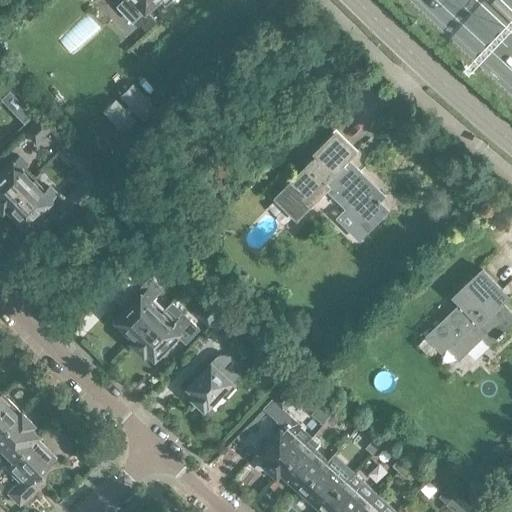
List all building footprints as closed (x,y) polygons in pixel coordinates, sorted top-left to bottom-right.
[(167,0),(122,0),(118,4),(135,22),(158,0),(164,0),(166,2),(167,0)] [(38,115),(22,131),(35,144),(51,128),(38,115)] [(387,195),(350,158),(357,151),(339,133),(277,195),(299,217),(311,204),(308,201),(328,181),(333,186),(330,189),(346,205),(337,214),(360,237),(370,228),(389,208),(381,201),(387,195)] [(33,178),(39,172),(20,152),(0,171),(0,209),(1,210),(4,207),(3,206),(32,178),(33,178)] [(65,196),(76,208),(101,186),(91,174),(65,196)] [(42,188),(33,178),(32,178),(3,206),(4,207),(25,228),(36,218),(32,215),(45,203),(52,211),(62,201),(54,194),(57,191),(49,183),(46,186),(46,185),(42,188)] [(154,274),(169,258),(157,247),(141,262),(154,274)] [(429,334),(418,344),(426,353),(437,342),(444,350),(450,344),(462,356),(485,334),(493,341),(501,334),(502,335),(509,329),(508,327),(511,323),(511,310),(504,302),(511,296),(483,267),(452,296),(459,303),(428,333),(429,334)] [(136,338),(165,309),(153,298),(163,288),(150,275),(141,284),(146,288),(132,303),(130,301),(125,307),(118,300),(108,311),(136,338)] [(209,324),(224,309),(212,298),(198,313),(209,324)] [(187,341),(201,327),(173,300),(165,309),(136,338),(133,341),(145,353),(148,350),(155,358),(179,334),(187,341)] [(224,309),(209,324),(210,325),(211,324),(218,330),(217,332),(226,341),(233,334),(240,326),(241,325),(231,316),(224,309)] [(240,326),(233,334),(243,344),(250,335),(240,326)] [(226,397),(237,385),(235,383),(240,377),(242,372),(242,368),(240,364),(231,356),(226,354),(221,355),(218,356),(212,362),(189,387),(197,394),(194,397),(206,408),(221,392),(226,397)] [(283,410),(301,391),(290,380),(272,400),(283,410)] [(0,431),(21,412),(1,392),(0,392),(0,431)] [(321,402),(312,411),(323,421),(333,409),(321,402)] [(309,441),(314,435),(302,424),(303,423),(287,409),(272,426),(277,431),(259,451),(267,458),(263,462),(278,476),(282,471),(282,472),(282,471),(309,441)] [(342,416),(335,410),(325,420),(333,426),(342,416)] [(0,460),(6,466),(11,460),(34,438),(37,434),(30,427),(33,424),(21,412),(0,431),(0,448),(2,451),(0,453),(0,460)] [(282,471),(282,472),(290,479),(289,483),(296,489),(300,488),(301,489),(327,460),(317,451),(322,445),(322,442),(314,435),(309,441),(282,471)] [(382,443),(375,437),(365,447),(373,454),(382,443)] [(34,438),(11,460),(6,466),(20,480),(7,493),(18,505),(42,480),(37,475),(54,458),(34,438)] [(399,471),(408,461),(402,455),(392,465),(399,471)] [(321,507),(347,478),(327,460),(301,489),(302,490),(302,495),(309,500),(313,500),(321,507)] [(408,461),(399,471),(406,477),(415,467),(408,461)] [(363,511),(380,494),(354,471),(347,478),(321,507),(326,511),(363,511)] [(456,492),(448,485),(439,496),(446,503),(456,492)] [(460,489),(447,503),(457,511),(477,511),(481,508),(460,489)] [(399,511),(380,494),(363,511),(399,511)]
